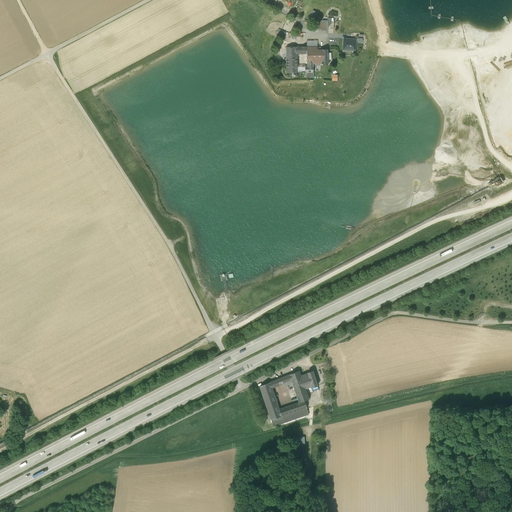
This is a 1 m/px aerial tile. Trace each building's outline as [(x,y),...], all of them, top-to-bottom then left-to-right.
[(355,40),(344,39),(343,43),(344,44),(343,50),(355,51),(355,40)] [(297,54),(297,47),(293,47),(290,47),(286,47),(286,58),(297,58),(297,54)] [(313,64),(315,64),(321,64),(321,50),(317,50),(317,47),(306,47),(306,54),(307,54),(307,66),(305,66),(305,73),(314,73),(314,72),(313,64)] [(297,58),(286,58),(286,73),(297,73),(297,67),(297,58)] [(295,392),(297,397),(299,403),(305,401),(309,399),(306,389),(301,376),(299,371),(289,375),(291,380),(295,392)] [(312,388),(318,386),(313,371),(307,373),(301,376),(306,389),(312,387),(312,388)] [(280,378),(282,383),(291,380),(289,375),(280,378)] [(279,385),(277,379),(260,386),(271,420),(282,416),(279,409),(272,388),(279,385)] [(299,403),(279,409),(282,416),(306,408),(307,408),(305,401),(299,403)] [(282,416),(271,420),(273,427),(309,415),(306,408),(282,416)]
